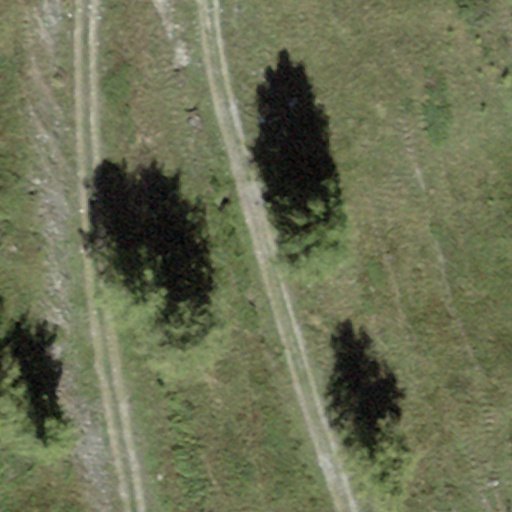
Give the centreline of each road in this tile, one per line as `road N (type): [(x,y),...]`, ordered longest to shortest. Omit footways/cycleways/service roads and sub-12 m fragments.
road 1 (track): [(355,511),(228,105),(224,0)]
road 2 (track): [(142,511),(115,265),(116,0)]
